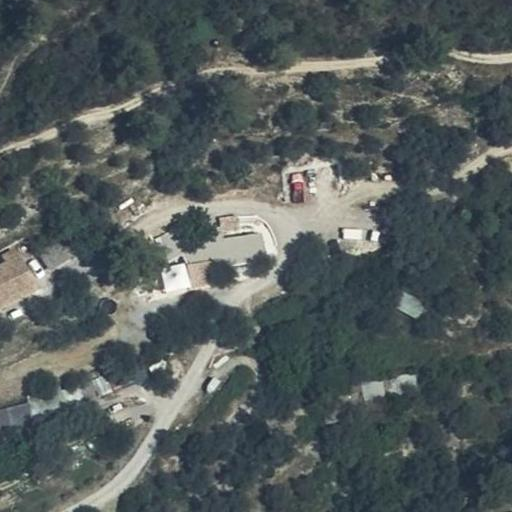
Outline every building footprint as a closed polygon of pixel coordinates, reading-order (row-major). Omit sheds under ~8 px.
[(65,220),(29,242),(39,257),(74,235),(65,220)] [(264,230),(157,232),(157,260),(265,259),(264,230)] [(0,269),(6,267),(16,286),(29,278),(8,245),(0,250),(0,269)] [(6,267),(0,269),(0,295),(16,286),(6,267)] [(399,290),(400,285),(386,281),(382,294),(393,297),(393,304),(414,309),(418,296),(399,290)] [(318,303),(323,316),(350,305),(344,292),(318,303)] [(28,403),(0,409),(0,439),(34,430),(31,418),(81,402),(81,400),(110,391),(106,377),(77,387),(28,403)] [(411,395),(410,380),(391,382),(391,379),(362,384),(364,394),(359,395),(360,412),(379,410),(378,407),(395,405),(395,397),(411,395)] [(356,413),(355,389),(325,393),(326,400),(315,403),(317,421),(329,420),(330,424),(343,422),(343,413),(356,413)]
